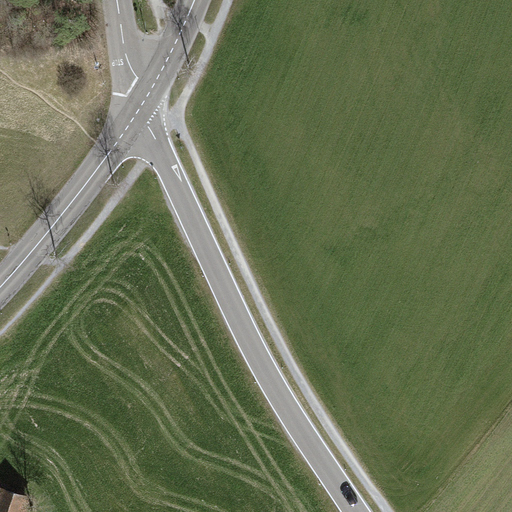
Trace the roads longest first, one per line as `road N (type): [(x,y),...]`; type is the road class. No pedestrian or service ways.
road 1 (unclassified): [(143,106),(271,382),(356,511)]
road 2 (tertiary): [(0,288),(143,106)]
